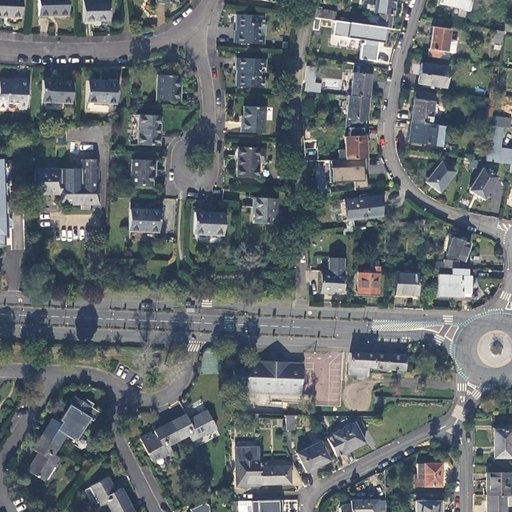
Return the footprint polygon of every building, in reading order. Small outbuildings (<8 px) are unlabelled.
[(0,0),(0,16),(20,18),(21,0),(0,0)] [(67,0),(38,0),(38,16),(68,15),(67,0)] [(108,0),(88,0),(83,0),(84,23),(100,23),(100,22),(109,22),(108,0)] [(378,14),(377,27),(389,28),(391,15),(392,7),(392,0),(365,0),(364,9),(371,10),(371,12),(378,14)] [(470,0),(439,0),(439,4),(468,12),(470,0)] [(335,13),(315,10),(314,19),(330,21),(333,21),(335,13)] [(265,17),(239,16),(238,32),(235,32),(235,43),(264,45),(264,37),(259,36),(260,25),(265,25),(265,17)] [(326,40),(330,21),(314,19),(310,38),(326,40)] [(511,25),(511,20),(505,19),(503,31),(511,32),(511,25)] [(374,34),(374,27),(354,24),(353,31),(356,32),(353,51),(378,54),(380,35),(374,34)] [(431,27),(427,56),(442,59),(443,52),(447,52),(451,30),(431,27)] [(493,44),(501,46),(503,35),(503,31),(494,30),(493,44)] [(265,60),(236,58),(236,71),(238,71),(238,87),(264,89),(264,80),(260,79),(260,68),(265,68),(265,60)] [(448,66),(420,62),(416,84),(446,89),(448,66)] [(353,63),(350,96),(367,97),(370,66),(353,63)] [(311,68),(305,67),(303,92),(313,93),(315,71),(311,71),(311,68)] [(492,74),(488,98),(493,99),(497,74),(492,74)] [(179,77),(157,76),(156,101),(179,103),(179,87),(178,87),(179,77)] [(15,81),(0,80),(0,107),(5,108),(6,103),(18,103),(18,108),(26,108),(27,79),(15,79),(15,81)] [(72,82),(42,81),(41,102),(71,104),(72,82)] [(117,83),(87,81),(86,103),(115,104),(117,83)] [(432,105),(433,93),(414,90),(410,122),(429,124),(430,115),(434,116),(435,106),(432,105)] [(346,96),(343,128),(364,128),(367,97),(350,96),(346,96)] [(265,108),(243,107),(243,116),(241,116),(240,132),(263,133),(265,108)] [(510,118),(491,115),(490,126),(503,128),(508,128),(510,118)] [(158,116),(136,116),(135,145),(156,146),(158,116)] [(429,124),(410,122),(407,141),(432,145),(434,128),(435,125),(429,124)] [(68,141),(109,142),(110,126),(77,128),(68,128),(68,141)] [(511,149),(500,147),(503,128),(490,126),(485,161),(510,164),(511,164),(511,149)] [(316,161),(315,128),(303,127),(303,161),(316,161)] [(442,130),(434,128),(432,145),(440,146),(442,130)] [(66,144),(66,141),(65,130),(57,131),(58,145),(66,144)] [(337,150),(337,160),(364,159),(363,137),(343,136),(343,149),(337,150)] [(259,149),(238,148),(236,177),(257,178),(258,163),(259,150),(259,149)] [(80,205),(89,205),(98,205),(99,184),(98,184),(98,163),(95,160),(81,159),(81,168),(67,169),(67,205),(80,205)] [(364,159),(337,160),(329,160),(330,183),(351,182),(352,191),(365,189),(364,174),(361,174),(361,171),(361,169),(364,168),(364,159)] [(438,189),(452,170),(449,169),(453,163),(448,159),(444,164),(442,163),(427,181),(438,189)] [(0,245),(5,246),(4,238),(4,227),(8,220),(6,218),(5,160),(0,160),(0,245)] [(155,161),(132,160),(130,185),(152,186),(152,177),(154,177),(155,161)] [(63,205),(67,205),(67,169),(60,169),(34,169),(34,194),(63,194),(63,205)] [(482,196),(494,176),(483,170),(471,189),(482,196)] [(276,199),(253,198),(252,215),(254,215),(253,224),(275,225),(276,199)] [(377,198),(339,201),(341,222),(379,217),(377,198)] [(160,212),(129,210),(128,231),(158,232),(160,212)] [(224,215),(194,213),(193,234),(223,236),(224,215)] [(468,244),(451,239),(445,255),(462,262),(468,244)] [(319,271),(318,293),(329,294),(329,291),(341,292),(342,272),(341,272),(341,258),(326,258),(326,271),(319,271)] [(441,262),(424,261),(424,268),(445,269),(454,269),(457,262),(442,260),(441,262)] [(376,297),(377,268),(369,268),(368,273),(356,273),(355,296),(376,297)] [(466,277),(466,269),(454,269),(445,269),(445,276),(438,276),(437,295),(457,296),(457,297),(467,298),(468,277),(466,277)] [(416,275),(394,274),(394,295),(415,296),(416,275)] [(369,378),(369,370),(407,372),(408,355),(350,351),(349,377),(369,378)] [(273,362),(232,360),(231,393),(261,394),(300,396),(301,379),(302,363),(273,362)] [(52,419),(42,434),(58,444),(64,435),(70,439),(76,430),(79,433),(89,418),(93,421),(98,412),(91,407),(93,404),(85,399),(83,402),(74,397),(70,403),(71,404),(70,406),(69,405),(58,422),(52,419)] [(185,415),(169,423),(178,440),(187,435),(191,441),(215,427),(206,410),(188,420),(185,415)] [(292,417),(283,417),(284,430),(293,430),(292,417)] [(168,445),(178,440),(169,423),(153,431),(155,435),(153,437),(151,432),(139,438),(151,461),(171,451),(168,445)] [(354,424),(326,438),(336,457),(364,443),(354,424)] [(510,458),(510,432),(494,431),(494,458),(510,458)] [(52,453),(58,444),(42,434),(33,450),(38,453),(28,471),(43,481),(58,457),(52,453)] [(319,442),(296,453),(306,473),(316,467),(314,462),(326,456),(319,442)] [(235,484),(259,484),(259,467),(258,447),(235,447),(235,484)] [(440,486),(440,464),(423,464),(423,476),(424,486),(440,486)] [(289,467),(259,467),(259,484),(289,483),(289,467)] [(486,473),(486,495),(510,496),(510,473),(486,473)] [(107,503),(110,511),(112,511),(129,504),(120,488),(115,491),(113,488),(107,477),(90,486),(91,487),(84,490),(92,505),(99,502),(101,506),(107,503)] [(486,495),(485,511),(504,511),(505,506),(510,506),(510,496),(486,495)] [(282,511),(282,500),(251,501),(251,511),(282,511)] [(377,511),(377,500),(350,501),(350,504),(342,505),(339,507),(339,511),(377,511)] [(439,511),(440,502),(414,502),(414,511),(439,511)]
